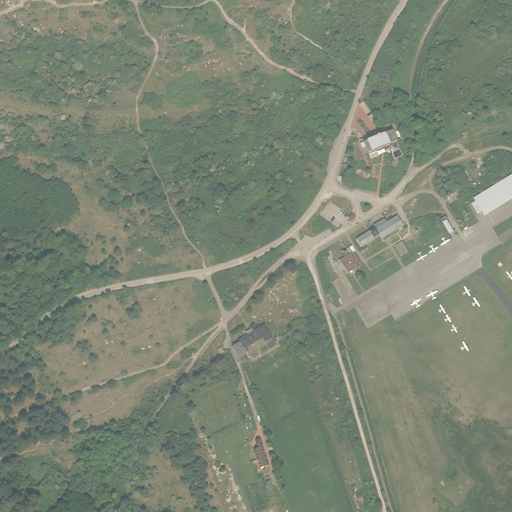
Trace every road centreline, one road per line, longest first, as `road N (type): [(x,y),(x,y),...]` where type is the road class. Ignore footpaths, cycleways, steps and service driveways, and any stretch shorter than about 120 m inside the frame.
road 1 (unknown): [(194,358),(39,439),(33,452),(0,460)]
road 2 (track): [(124,511),(138,443),(224,321)]
road 3 (track): [(326,309),(383,511)]
